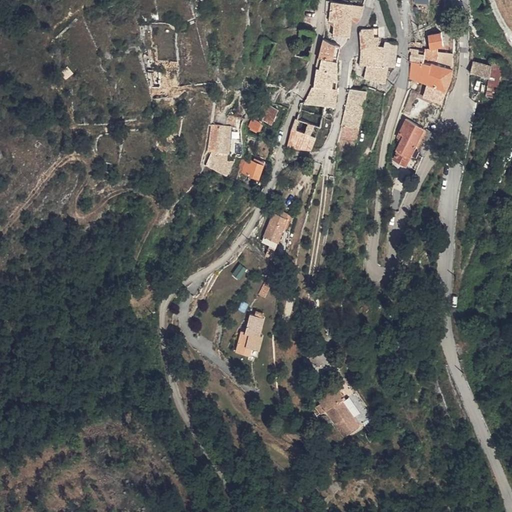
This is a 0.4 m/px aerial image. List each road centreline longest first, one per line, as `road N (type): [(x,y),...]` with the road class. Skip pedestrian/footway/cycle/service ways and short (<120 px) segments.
road 1 (residential): [(321,0),(308,83),(260,207),(232,251),(187,278),(164,309),(175,394),(231,482),(238,511)]
road 2 (tertiary): [(400,30),(401,93),(385,153),(376,273),(388,272),(405,208),(447,120),(456,118)]
road 3 (tertiary): [(511,501),(447,334),(444,254),(462,123),(456,118)]
road 4 (residential): [(369,0),(346,59),(328,151)]
